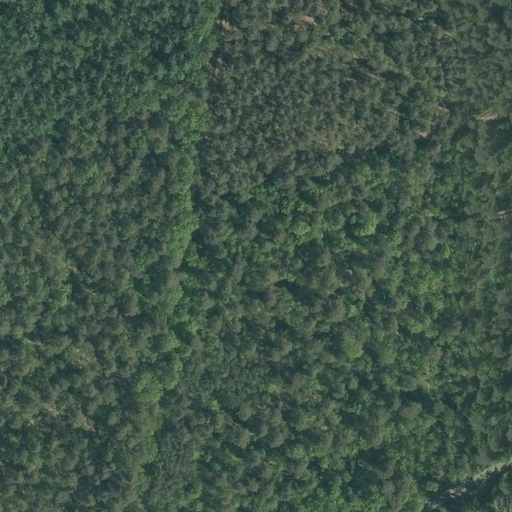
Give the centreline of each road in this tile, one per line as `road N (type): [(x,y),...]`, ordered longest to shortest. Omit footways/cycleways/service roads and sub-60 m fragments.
road 1 (track): [(240,0),(215,153),(226,175),(511,111)]
road 2 (track): [(499,4),(217,52)]
